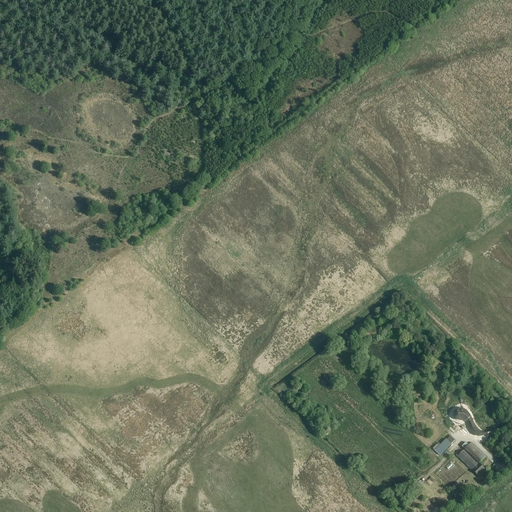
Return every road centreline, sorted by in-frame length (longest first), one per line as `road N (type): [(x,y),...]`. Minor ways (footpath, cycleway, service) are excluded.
road 1 (track): [(238,160),(0,339)]
road 2 (track): [(449,0),(238,160)]
